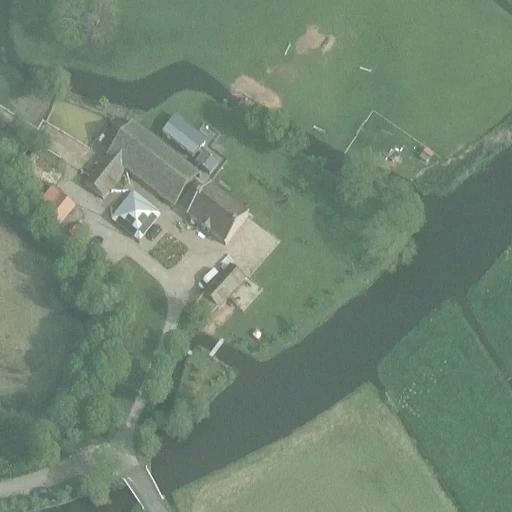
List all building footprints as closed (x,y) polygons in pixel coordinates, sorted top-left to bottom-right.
[(176,119),(163,136),(193,159),(206,142),(176,119)] [(123,174),(172,211),(197,178),(133,128),(107,161),(106,160),(83,189),(101,202),(123,174)] [(209,176),(218,164),(206,155),(197,167),(209,176)] [(185,219),(223,250),(246,221),(208,191),(185,219)] [(137,245),(159,217),(131,195),(110,223),(137,245)] [(56,231),(75,209),(61,198),(43,220),(56,231)] [(217,312),(243,283),(228,270),(202,299),(217,312)] [(54,450),(58,439),(37,432),(33,444),(54,450)]
